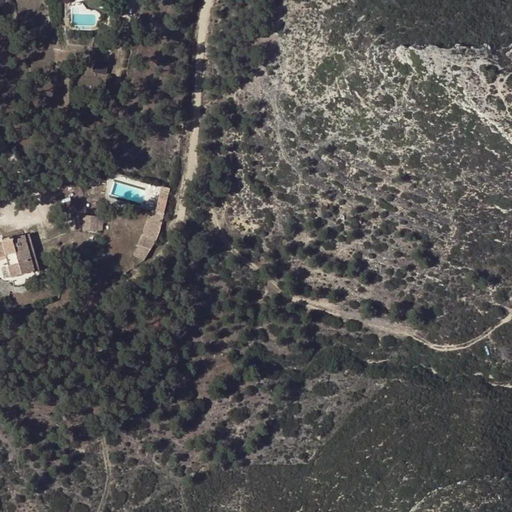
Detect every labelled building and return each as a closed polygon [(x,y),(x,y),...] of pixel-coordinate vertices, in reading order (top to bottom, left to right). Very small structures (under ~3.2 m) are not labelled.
[(96,71),(109,73),(111,63),(97,61),(96,71)] [(170,188),(161,186),(155,210),(151,209),(143,235),(132,251),(144,259),(156,241),(159,232),(166,204),(170,188)] [(83,217),(82,230),(96,231),(96,230),(96,220),(97,217),(83,217)] [(29,235),(25,236),(35,271),(39,270),(29,235)] [(0,256),(6,255),(7,258),(12,278),(35,271),(25,236),(10,240),(9,238),(3,240),(3,242),(0,242),(0,256)]
